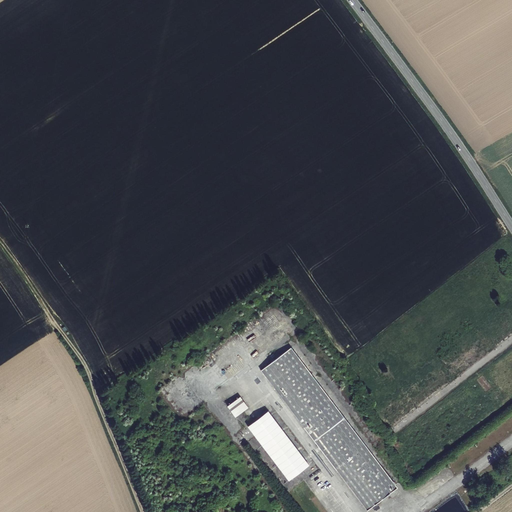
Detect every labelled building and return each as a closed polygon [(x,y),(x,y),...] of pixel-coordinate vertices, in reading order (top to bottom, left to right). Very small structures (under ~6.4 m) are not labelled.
[(478,325),(484,333),(496,325),(493,321),(499,317),(496,312),(489,317),(478,325)] [(493,346),(511,333),(511,313),(484,333),(493,346)] [(266,378),(367,510),(396,488),(290,348),(260,370),(262,373),(266,378)] [(434,370),(436,369),(433,362),(424,366),(427,373),(434,370)] [(400,385),(407,394),(413,389),(410,386),(426,374),(422,369),(400,385)] [(389,427),(449,384),(440,371),(380,413),(389,427)] [(396,396),(401,393),(397,388),(392,391),(396,396)] [(224,403),(227,407),(236,400),(234,396),(224,403)] [(236,400),(227,407),(234,417),(247,407),(240,397),(236,400)] [(379,411),(386,405),(381,400),(374,406),(379,411)] [(322,471),(312,478),(313,480),(324,473),(322,471)]
